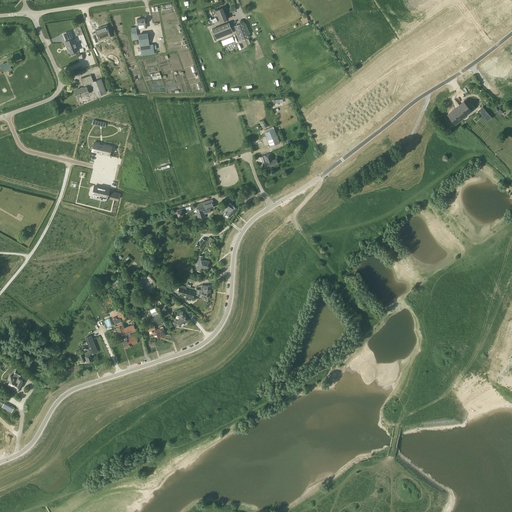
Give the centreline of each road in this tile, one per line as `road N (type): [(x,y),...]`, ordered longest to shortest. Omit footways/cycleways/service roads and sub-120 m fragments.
road 1 (unclassified): [(0,460),(28,442),(70,388),(190,347),(213,328),(227,295),(232,243),(248,218),(327,173),(511,36)]
road 2 (unclassified): [(6,115),(20,146),(70,161),(46,229),(0,292)]
road 3 (unclassified): [(6,115),(60,87),(30,13)]
